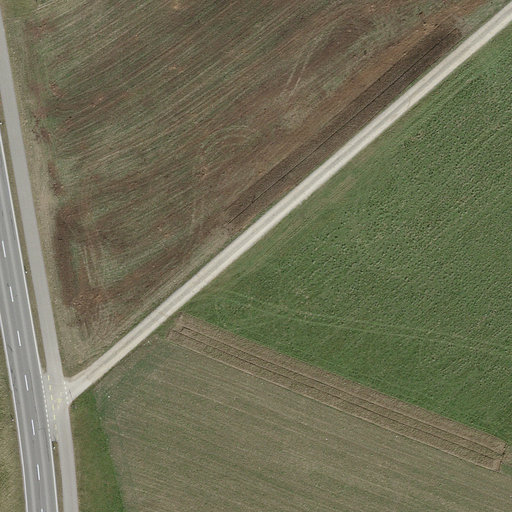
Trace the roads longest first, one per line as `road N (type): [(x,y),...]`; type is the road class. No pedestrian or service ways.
road 1 (track): [(33,425),(511,11)]
road 2 (secondary): [(0,222),(42,511)]
